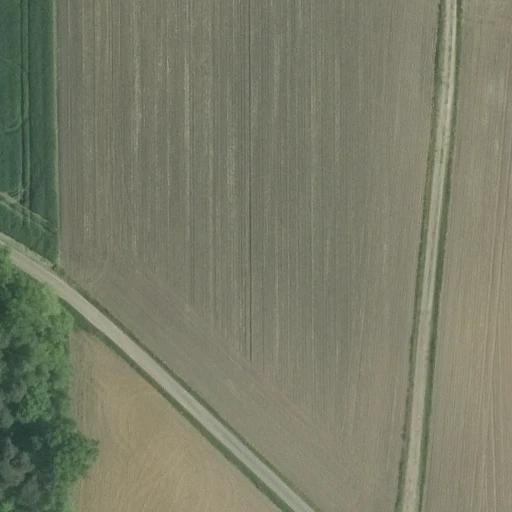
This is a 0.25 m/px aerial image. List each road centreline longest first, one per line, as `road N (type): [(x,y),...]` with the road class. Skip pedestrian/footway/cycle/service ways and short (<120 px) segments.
road 1 (track): [(410,511),(451,0)]
road 2 (unclassified): [(310,511),(135,347),(0,248)]
